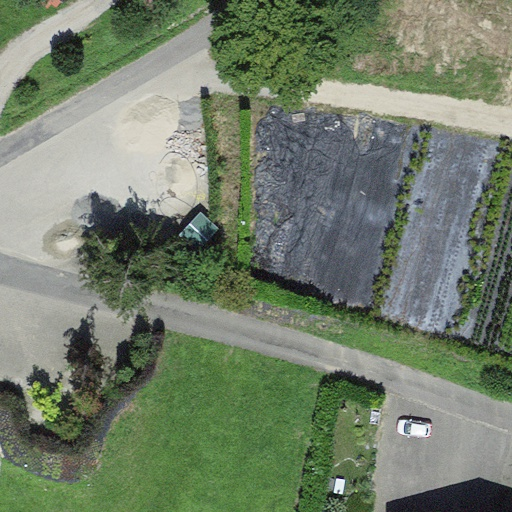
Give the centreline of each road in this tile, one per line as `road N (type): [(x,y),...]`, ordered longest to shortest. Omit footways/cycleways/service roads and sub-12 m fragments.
road 1 (residential): [(0,269),(511,408)]
road 2 (track): [(0,163),(261,0)]
